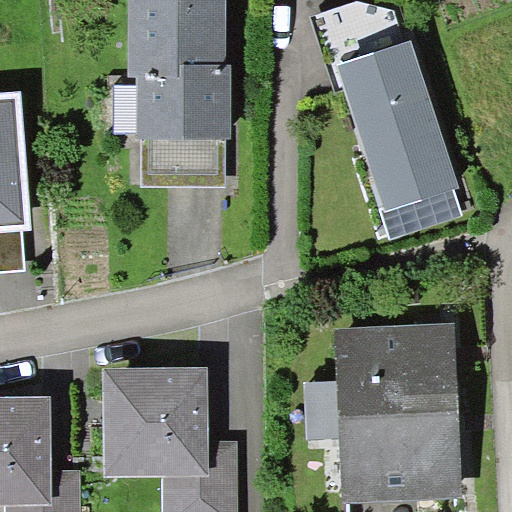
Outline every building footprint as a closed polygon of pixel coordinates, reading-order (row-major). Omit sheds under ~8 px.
[(139,140),(218,141),(218,70),(213,70),(212,0),(130,0),(131,79),(139,79),(139,87),(109,87),(109,137),(139,137),(139,140)] [(465,179),(420,42),(341,68),(386,205),(465,179)] [(0,225),(17,224),(8,105),(0,105),(0,225)] [(335,342),(342,496),(452,491),(445,337),(335,342)] [(194,469),(195,509),(226,509),(225,449),(194,449),(193,379),(152,380),(145,383),(141,390),(107,391),(108,471),(194,469)] [(37,479),(36,409),(0,408),(0,499),(38,499),(37,511),(68,511),(68,478),(37,479)]
